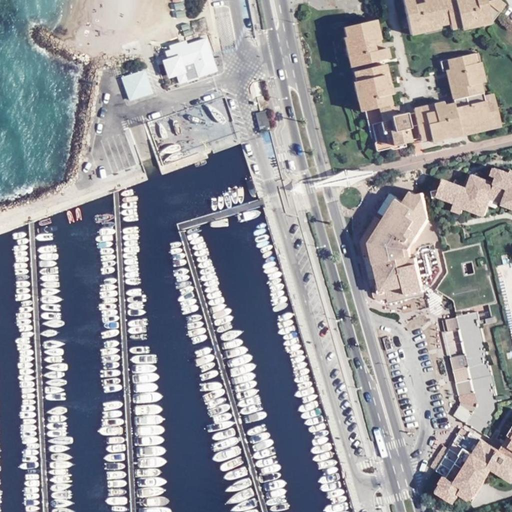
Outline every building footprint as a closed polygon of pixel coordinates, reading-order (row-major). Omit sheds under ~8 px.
[(400,0),(407,26),(417,24),(419,30),(429,27),(427,21),(437,19),(436,16),(446,13),(447,20),(457,17),(458,21),(467,18),(469,24),(479,21),(477,16),(487,14),(489,19),(498,8),(495,0),(400,0)] [(438,22),(447,20),(446,13),(436,16),(437,19),(438,22)] [(350,52),(354,63),(388,55),(385,44),(381,45),(377,46),(375,38),(379,37),(374,16),(342,24),(344,33),(345,33),(348,42),(343,44),(346,53),(350,52)] [(449,25),(459,23),(458,21),(457,17),(447,20),(449,25)] [(427,21),(429,27),(438,25),(438,22),(437,19),(427,21)] [(417,24),(407,26),(409,32),(419,30),(417,24)] [(218,71),(207,39),(188,45),(187,42),(171,47),(172,51),(167,53),(169,61),(165,62),(170,77),(185,72),(183,67),(195,63),(199,77),(218,71)] [(484,95),(483,91),(478,92),(476,82),(480,81),(478,70),(483,69),(480,59),(475,60),(473,50),(441,58),(443,69),(446,68),(450,67),(453,77),(449,78),(452,92),(458,91),(459,96),(454,98),(455,102),(445,104),(436,106),(435,102),(414,108),(422,139),(431,137),(434,142),(443,140),(442,138),(471,130),(472,132),(501,125),(493,93),(484,95)] [(348,64),(354,63),(350,52),(346,53),(348,64)] [(353,68),(355,77),(357,76),(360,86),(355,88),(357,98),(362,97),(365,108),(364,108),(371,138),(375,138),(377,148),(390,144),(392,148),(407,144),(406,141),(411,139),(408,126),(411,125),(406,109),(398,111),(390,114),(391,117),(381,120),(378,104),(387,102),(390,101),(387,91),(385,82),(390,81),(384,60),(353,68)] [(145,69),(122,77),(130,101),(154,92),(145,69)] [(357,76),(355,77),(352,77),(355,88),(360,86),(357,76)] [(390,114),(387,102),(378,104),(381,120),(391,117),(390,114)] [(267,116),(266,106),(251,110),(252,120),(267,116)] [(503,179),(505,172),(500,170),(497,178),(503,179)] [(511,205),(511,202),(505,172),(503,179),(500,186),(483,180),(484,178),(478,176),(472,190),(447,180),(445,188),(435,191),(436,198),(442,196),(458,202),(457,204),(466,207),(486,214),(491,204),(494,197),(502,201),(511,205)] [(408,207),(417,196),(412,193),(404,205),(408,207)] [(440,228),(437,216),(430,217),(425,194),(417,196),(408,207),(404,205),(403,204),(380,242),(377,242),(383,270),(381,270),(383,278),(380,278),(381,285),(384,285),(385,292),(405,287),(406,289),(424,285),(417,256),(421,248),(443,243),(440,228)] [(499,208),(502,201),(494,197),(491,204),(499,208)] [(380,242),(403,204),(396,199),(368,244),(376,279),(380,278),(383,278),(381,270),(383,270),(377,242),(380,242)] [(466,207),(457,204),(454,210),(463,214),(466,207)] [(478,407),(468,423),(486,435),(501,410),(500,404),(499,401),(511,399),(505,373),(511,371),(511,334),(503,295),(480,218),(440,228),(443,243),(444,248),(448,248),(449,250),(481,242),(499,299),(488,302),(492,321),(481,323),(477,312),(465,315),(457,317),(478,407)] [(456,311),(463,309),(488,302),(499,299),(481,242),(449,250),(444,251),(449,272),(439,290),(454,301),(456,311)] [(449,272),(444,251),(443,252),(447,272),(436,289),(439,290),(449,272)] [(511,266),(511,268),(501,270),(509,310),(511,309),(511,263),(511,264),(511,266)] [(386,295),(385,292),(384,285),(381,285),(377,286),(379,296),(386,295)] [(406,289),(408,295),(425,291),(424,285),(406,289)] [(456,311),(457,317),(465,315),(463,309),(456,311)] [(463,437),(442,472),(450,477),(454,480),(449,487),(445,484),(439,492),(456,503),(462,495),(471,501),(476,499),(495,469),(511,479),(511,457),(503,451),(472,432),(467,439),(463,437)] [(433,465),(439,470),(443,465),(452,449),(446,445),(433,465)] [(511,448),(506,445),(503,451),(511,457),(511,448)] [(454,480),(450,477),(445,484),(449,487),(454,480)]
